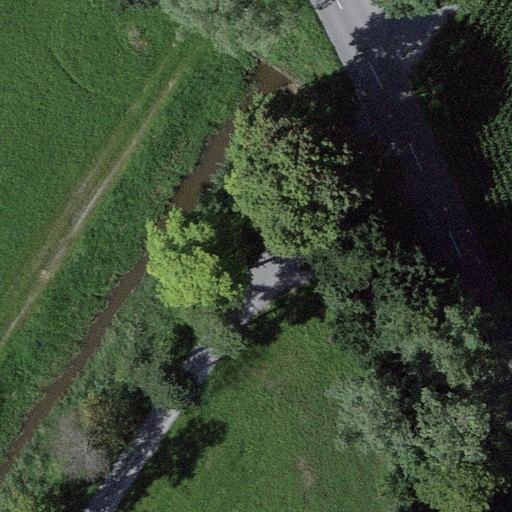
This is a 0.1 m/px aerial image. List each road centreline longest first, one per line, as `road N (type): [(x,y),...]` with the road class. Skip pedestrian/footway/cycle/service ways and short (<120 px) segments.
road 1 (track): [(442,0),(99,511)]
road 2 (tertiary): [(338,0),(492,321),(511,386)]
